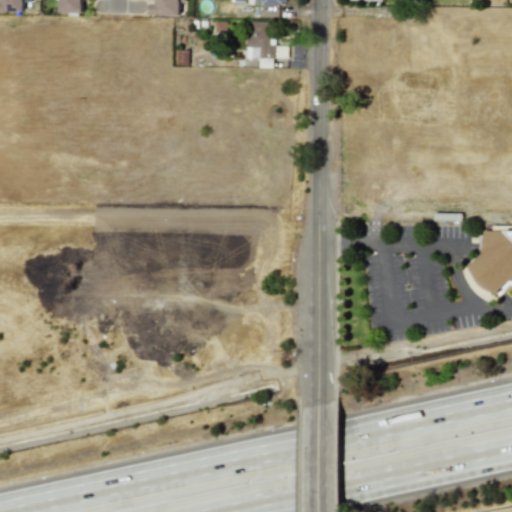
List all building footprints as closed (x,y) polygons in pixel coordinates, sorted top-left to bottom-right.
[(0,0),(0,11),(25,11),(25,0),(0,0)] [(59,0),(59,12),(86,12),(86,0),(59,0)] [(151,0),(151,15),(176,16),(176,6),(186,6),(186,0),(151,0)] [(288,46),(278,46),(278,38),(268,38),(268,20),(245,21),(246,59),(288,58),(288,46)] [(511,230),(483,230),(483,261),(474,261),(474,285),(511,286),(511,230)]
